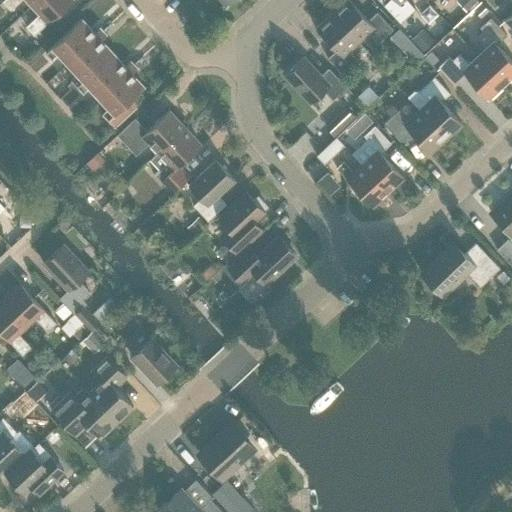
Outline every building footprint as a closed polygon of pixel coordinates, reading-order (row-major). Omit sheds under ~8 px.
[(26,0),(31,5),(36,0),(0,0),(0,2),(2,1),(10,10),(20,0),(26,0)] [(26,26),(34,35),(71,0),(36,0),(31,5),(39,14),(26,26)] [(344,0),(331,13),(359,42),(369,33),(378,43),(393,29),(377,11),(368,20),(349,0),(344,0)] [(389,0),(384,5),(400,22),(415,9),(406,0),(389,0)] [(477,0),(458,0),(457,1),(466,11),(477,0)] [(349,51),(359,42),(331,13),(315,27),(336,49),(327,58),(343,75),(358,61),(349,51)] [(486,48),(477,56),(504,84),(511,76),(511,61),(496,44),(506,35),(490,17),(479,27),(483,31),(476,37),(486,48)] [(70,79),(77,86),(113,52),(101,39),(106,35),(99,27),(94,32),(81,18),(45,52),(52,59),(59,53),(77,73),(70,79)] [(435,41),(423,29),(411,40),(423,52),(435,41)] [(403,52),(405,53),(411,60),(414,62),(423,53),(413,43),(403,52)] [(438,59),(431,52),(431,51),(430,51),(424,57),(432,65),(438,59)] [(124,65),(113,52),(77,86),(83,93),(90,86),(108,107),(101,113),(114,126),(139,103),(133,97),(144,86),(132,73),(137,68),(130,61),(124,65)] [(488,99),(504,84),(477,56),(469,64),(459,53),(452,59),(449,56),(438,66),(454,83),(465,74),(488,99)] [(320,75),(303,57),(284,74),(310,102),(323,90),(332,100),(346,87),(329,68),(320,75)] [(420,109),(419,110),(446,138),(461,123),(441,102),(450,93),(434,76),(419,91),(414,90),(407,96),(420,109)] [(378,95),(370,87),(358,97),(365,106),(378,95)] [(345,107),(338,114),(339,115),(348,124),(354,118),(355,117),(345,107)] [(430,153),(446,138),(419,110),(411,117),(401,107),(383,123),(400,141),(410,131),(430,153)] [(157,152),(185,126),(169,109),(146,130),(135,118),(117,134),(136,154),(148,142),(157,152)] [(361,163),(388,192),(404,177),(380,152),(391,143),(375,125),(363,135),(367,139),(352,153),(362,163),(361,163)] [(201,144),(185,126),(157,152),(158,153),(150,160),(159,169),(154,173),(172,193),(189,177),(178,165),(201,144)] [(324,164),(344,145),(336,136),(316,155),(324,164)] [(104,160),(99,155),(97,153),(94,155),(91,158),(85,164),(92,171),(104,160)] [(218,195),(234,180),(216,160),(189,185),(201,198),(193,205),(208,221),(226,204),(218,195)] [(372,207),(388,192),(361,163),(353,171),(343,161),(336,167),(346,178),(345,178),(372,207)] [(223,237),(238,253),(256,236),(248,227),(264,212),(263,210),(267,206),(257,196),(253,200),(245,192),(219,217),(231,230),(223,237)] [(511,193),(491,213),(511,235),(511,193)] [(15,206),(5,217),(19,232),(30,221),(15,206)] [(203,225),(196,218),(187,227),(194,234),(203,225)] [(265,283),(295,255),(278,236),(257,256),(249,247),(228,267),(242,282),(254,271),(265,283)] [(511,241),(508,238),(503,242),(495,249),(511,268),(511,241)] [(476,243),(464,255),(453,243),(421,273),(442,295),(466,271),(480,286),(499,268),(476,243)] [(62,244),(43,262),(68,289),(59,298),(74,314),(75,313),(91,331),(92,329),(100,322),(111,312),(103,304),(92,314),(84,306),(87,303),(83,299),(88,294),(88,289),(79,279),(88,271),(62,244)] [(496,277),(499,279),(503,283),(509,277),(502,270),(496,277)] [(3,300),(27,326),(35,318),(47,331),(56,323),(44,310),(20,284),(3,300)] [(19,333),(27,326),(3,300),(0,302),(0,331),(10,342),(22,355),(31,346),(19,333)] [(63,302),(55,310),(63,319),(71,311),(63,302)] [(74,314),(61,326),(70,336),(73,333),(81,341),(81,340),(90,331),(74,314)] [(90,331),(81,340),(93,353),(104,342),(92,329),(91,331),(90,331)] [(150,338),(135,352),(125,341),(121,345),(131,356),(156,383),(176,365),(150,338)] [(104,377),(88,393),(116,422),(133,406),(115,386),(126,375),(107,355),(94,367),(104,377)] [(26,387),(35,378),(17,359),(8,368),(26,387)] [(36,401),(38,398),(47,391),(38,381),(27,391),(36,401)] [(70,391),(50,409),(75,435),(86,424),(99,438),(116,422),(88,393),(83,387),(74,395),(70,391)] [(0,471),(12,460),(21,451),(10,439),(17,432),(3,417),(0,419),(0,471)] [(223,477),(253,449),(229,424),(199,453),(223,477)] [(5,473),(23,492),(28,487),(37,495),(63,470),(49,455),(42,462),(31,450),(5,473)] [(246,511),(252,507),(226,480),(214,491),(211,494),(222,505),(228,511),(246,511)] [(180,488),(154,511),(222,511),(210,498),(199,508),(180,488)]
